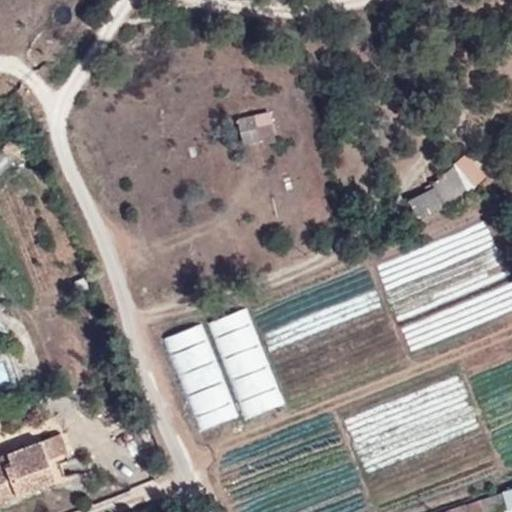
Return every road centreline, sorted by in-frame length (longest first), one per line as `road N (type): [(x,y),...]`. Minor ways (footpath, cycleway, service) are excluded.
road 1 (residential): [(209,511),(57,107),(125,0)]
road 2 (track): [(132,319),(262,285),(330,256)]
